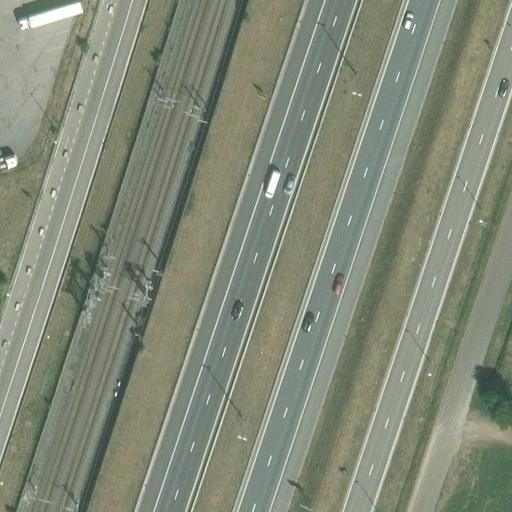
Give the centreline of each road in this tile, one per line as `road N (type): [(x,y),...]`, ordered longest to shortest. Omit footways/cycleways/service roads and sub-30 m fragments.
road 1 (motorway): [(335,0),(158,511)]
road 2 (motorway): [(256,511),(428,0)]
road 3 (tertiary): [(353,511),(511,35)]
road 4 (tertiary): [(128,0),(0,399)]
road 5 (unclassified): [(422,511),(511,244)]
